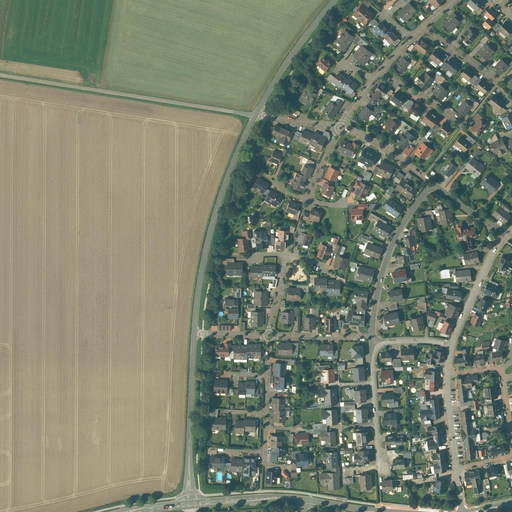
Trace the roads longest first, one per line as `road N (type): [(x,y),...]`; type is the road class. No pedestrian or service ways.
road 1 (unclassified): [(0,75),(254,116)]
road 2 (secondary): [(194,333),(209,235),(254,116)]
road 3 (secondary): [(189,504),(194,333)]
road 4 (residential): [(431,184),(384,264),(372,337)]
road 5 (secondary): [(254,116),(338,0)]
road 6 (residential): [(447,374),(500,367),(511,437)]
road 7 (residential): [(502,236),(451,345)]
